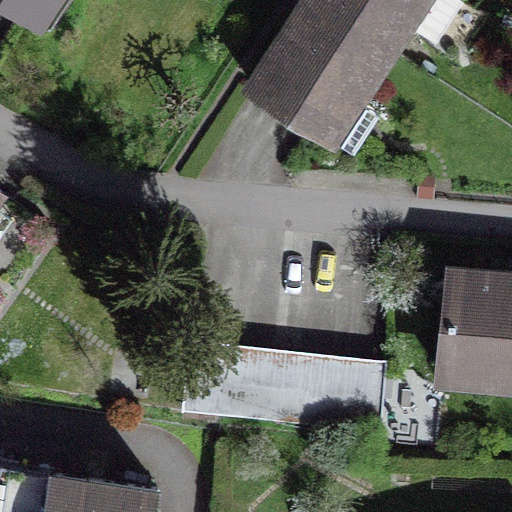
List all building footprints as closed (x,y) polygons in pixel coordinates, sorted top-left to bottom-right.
[(49,0),(10,0),(38,18),(49,0)] [(461,0),(306,0),(252,82),(331,133),(406,19),(429,35),(442,30),(461,0)] [(511,272),(452,267),(443,373),(491,378),(492,364),(511,366),(511,272)] [(378,427),(384,368),(191,347),(185,407),(378,427)] [(53,469),(0,459),(0,511),(153,511),(158,486),(52,471),(53,469)]
